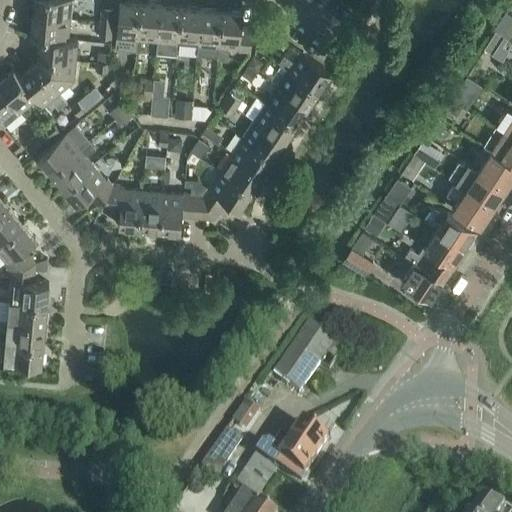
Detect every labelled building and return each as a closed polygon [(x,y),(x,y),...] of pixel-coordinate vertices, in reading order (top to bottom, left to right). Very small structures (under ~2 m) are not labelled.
[(34,0),(33,15),(71,19),(72,0),(34,0)] [(116,39),(117,39),(116,49),(136,52),(141,2),(120,0),(116,39)] [(141,2),(136,52),(146,53),(147,41),(158,42),(161,4),(141,2)] [(161,4),(158,42),(156,53),(177,55),(178,44),(182,6),(161,4)] [(182,6),(178,44),(198,46),(202,8),(182,6)] [(103,8),(100,31),(112,32),(115,9),(103,8)] [(202,8),(198,46),(198,55),(218,57),(222,10),(202,8)] [(222,10),(218,57),(217,59),(227,60),(228,49),(238,50),(238,51),(251,52),(253,28),(241,27),(243,12),(222,10)] [(511,15),(510,14),(498,31),(509,39),(511,33),(511,15)] [(31,37),(40,38),(40,37),(69,39),(71,19),(33,15),(31,37)] [(257,31),(256,40),(270,42),(271,33),(257,31)] [(504,37),(495,31),(483,50),(492,56),(504,37)] [(41,38),(39,57),(77,61),(79,40),(69,39),(40,37),(40,38),(41,38)] [(288,69),(320,89),(331,73),(299,51),(287,68),(288,69)] [(98,63),(110,64),(111,53),(99,52),(98,63)] [(254,56),(247,66),(257,73),(264,63),(254,56)] [(60,93),(60,94),(75,81),(77,61),(39,57),(38,60),(35,63),(35,64),(60,93)] [(38,100),(37,100),(43,107),(51,101),(58,110),(67,103),(60,94),(60,93),(35,64),(35,63),(19,76),(38,100)] [(98,63),(97,70),(109,71),(110,64),(98,63)] [(247,66),(242,74),(252,80),(257,73),(247,66)] [(276,85),(308,106),(320,89),(288,69),(287,68),(276,85)] [(0,84),(22,111),(22,112),(37,100),(38,100),(19,76),(13,69),(0,80),(0,84)] [(107,73),(104,75),(105,77),(114,87),(121,81),(111,69),(109,71),(107,73)] [(467,76),(460,86),(475,96),(482,86),(467,76)] [(105,77),(96,84),(105,95),(114,88),(114,87),(105,77)] [(145,80),(143,100),(152,101),(153,81),(145,80)] [(0,118),(6,126),(22,112),(22,111),(0,84),(0,118)] [(193,100),(195,85),(186,84),(184,99),(193,100)] [(96,85),(87,92),(95,102),(104,95),(96,85)] [(195,85),(193,100),(202,101),(203,85),(195,85)] [(265,102),(297,123),(308,106),(276,85),(265,102)] [(225,100),(238,109),(243,102),(228,92),(224,99),(225,100)] [(446,107),(458,114),(464,105),(452,97),(446,107)] [(176,99),(175,117),(191,118),(192,105),(193,100),(184,99),(176,99)] [(232,117),(238,109),(225,100),(224,99),(218,108),(232,117)] [(78,100),(70,106),(78,116),(84,112),(85,111),(86,110),(78,100)] [(151,102),(150,115),(151,115),(159,116),(160,102),(151,102)] [(253,119),(286,140),(297,123),(265,102),(253,119)] [(109,113),(115,120),(116,119),(127,109),(122,103),(109,113)] [(192,105),(191,118),(191,119),(205,119),(206,106),(192,105)] [(116,119),(115,120),(121,127),(133,117),(127,109),(116,119)] [(511,111),(507,109),(495,127),(503,132),(511,137),(511,111)] [(253,119),(242,136),(274,157),(286,140),(253,119)] [(29,142),(36,150),(59,131),(52,123),(29,142)] [(76,125),(38,156),(51,173),(89,141),(76,125)] [(208,125),(202,134),(210,139),(215,131),(208,125)] [(495,127),(483,146),(490,151),(511,165),(511,137),(503,132),(495,127)] [(169,137),(169,132),(160,131),(158,147),(168,148),(169,137)] [(231,153),(263,174),(274,157),(242,136),(231,153)] [(168,148),(168,149),(181,151),(182,139),(169,137),(168,148)] [(199,138),(191,151),(200,156),(208,143),(199,138)] [(423,140),(414,154),(425,162),(425,161),(428,163),(437,150),(423,140)] [(89,141),(51,173),(64,188),(94,164),(87,156),(96,149),(89,141)] [(470,165),(507,189),(511,181),(511,165),(490,151),(483,146),(470,165)] [(219,170),(252,191),(263,174),(231,153),(219,170)] [(414,154),(402,172),(413,179),(425,162),(414,154)] [(466,166),(455,182),(465,189),(494,209),(507,189),(470,165),(468,163),(466,166)] [(94,164),(64,188),(78,204),(89,195),(101,209),(114,184),(108,177),(107,179),(94,164)] [(202,192),(215,219),(227,201),(240,209),(252,191),(219,170),(208,187),(206,186),(202,192)] [(397,179),(385,196),(400,206),(411,188),(397,179)] [(455,182),(447,194),(457,200),(451,209),(481,228),(494,209),(465,189),(455,182)] [(114,184),(101,209),(120,211),(118,226),(140,227),(143,190),(143,189),(123,188),(123,185),(114,184)] [(143,190),(140,227),(160,229),(164,191),(143,189),(143,190)] [(164,191),(160,229),(181,231),(182,217),(193,218),(205,219),(215,219),(202,192),(195,192),(191,192),(191,191),(184,191),(183,193),(164,191)] [(0,196),(0,215),(9,207),(0,196)] [(388,224),(400,206),(385,196),(373,214),(386,223),(388,224)] [(436,229),(435,231),(465,250),(477,232),(436,205),(425,222),(436,229)] [(0,215),(0,241),(22,223),(9,207),(0,215)] [(373,214),(365,227),(377,236),(386,223),(373,214)] [(0,241),(0,256),(5,263),(11,271),(35,263),(24,249),(36,239),(22,223),(0,241)] [(364,231),(352,247),(363,254),(375,238),(364,231)] [(424,247),(454,267),(465,250),(435,231),(424,247)] [(342,260),(342,261),(365,277),(366,275),(375,262),(363,254),(352,247),(342,260)] [(414,263),(443,283),(454,267),(424,247),(419,255),(410,249),(404,258),(413,264),(414,263)] [(36,263),(35,271),(46,272),(47,260),(36,263)] [(11,280),(9,300),(21,301),(24,302),(41,303),(47,304),(49,284),(34,282),(35,271),(36,263),(35,263),(11,271),(11,278),(11,280)] [(430,302),(443,283),(414,263),(413,264),(401,283),(430,302)] [(0,320),(7,321),(17,321),(19,322),(48,324),(49,310),(47,310),(47,304),(41,303),(24,302),(21,301),(9,300),(0,299),(0,320)] [(0,320),(0,329),(6,330),(5,341),(44,344),(44,338),(47,338),(48,324),(19,322),(17,321),(7,321),(0,320)] [(273,376),(300,394),(320,364),(330,371),(345,348),(309,323),(273,376)] [(0,340),(0,350),(4,351),(3,362),(42,366),(44,344),(5,341),(0,340)] [(247,402),(233,422),(241,428),(254,408),(247,402)] [(302,425),(290,443),(316,461),(328,442),(302,425)] [(227,431),(201,468),(225,468),(243,443),(234,436),(228,432),(227,431)] [(262,448),(256,457),(273,468),(275,465),(279,468),(301,482),(304,478),(316,461),(290,443),(282,455),(273,449),(269,446),(263,448),(262,448)] [(257,500),(277,471),(273,468),(256,457),(236,486),(257,500)] [(201,468),(188,486),(193,485),(222,480),(225,468),(201,468)] [(268,511),(242,495),(231,511),(268,511)] [(504,511),(482,498),(472,511),(504,511)]
